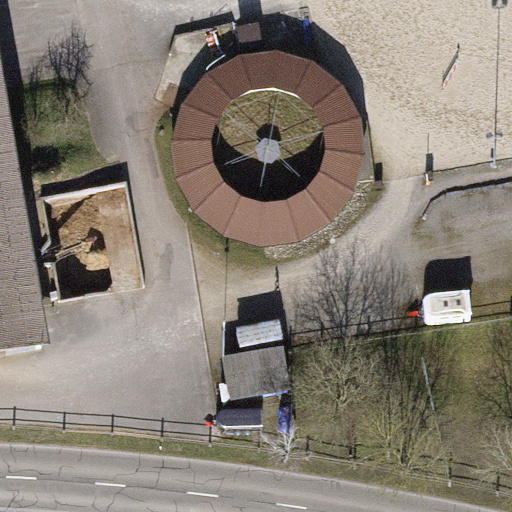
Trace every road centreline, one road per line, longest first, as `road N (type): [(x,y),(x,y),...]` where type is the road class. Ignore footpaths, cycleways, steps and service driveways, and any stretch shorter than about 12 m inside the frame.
road 1 (unknown): [(129,0),(176,294),(157,346),(120,376),(34,392)]
road 2 (tertiary): [(299,511),(0,479)]
